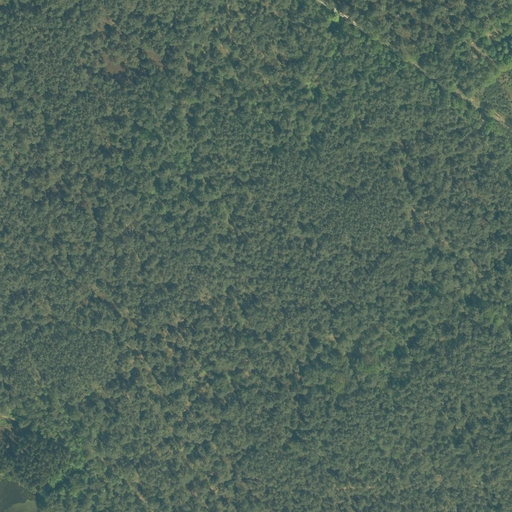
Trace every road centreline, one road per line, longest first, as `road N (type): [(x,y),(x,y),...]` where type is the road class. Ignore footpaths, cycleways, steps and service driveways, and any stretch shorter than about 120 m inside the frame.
road 1 (track): [(166,511),(233,478),(327,491),(472,483)]
road 2 (track): [(0,415),(97,453),(154,511)]
road 3 (track): [(511,130),(410,62)]
